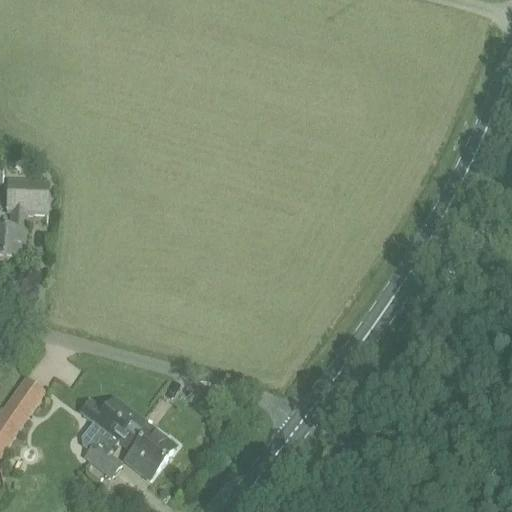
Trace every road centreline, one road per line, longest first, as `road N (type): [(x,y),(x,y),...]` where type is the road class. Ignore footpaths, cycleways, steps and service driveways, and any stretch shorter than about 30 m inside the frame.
road 1 (unclassified): [(296,420),(237,392),(0,324)]
road 2 (secondary): [(413,259),(475,146),(511,53)]
road 3 (secondary): [(296,420),(413,259)]
